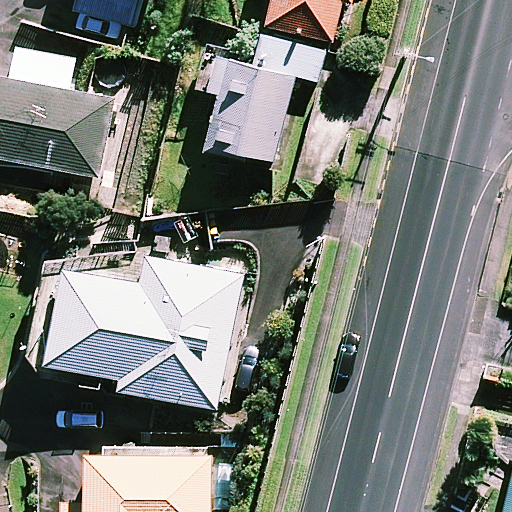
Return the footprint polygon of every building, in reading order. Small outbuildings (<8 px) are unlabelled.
[(79,0),(75,18),(136,32),(143,2),(158,5),(158,0),(79,0)] [(357,0),(280,0),(273,34),(337,49),(346,10),(355,12),(357,0)] [(329,59),(265,43),(258,72),(215,61),(206,99),(225,104),(212,157),(277,173),(299,82),(322,88),(329,59)] [(75,66),(20,58),(15,89),(0,87),(0,168),(103,183),(115,105),(70,99),(75,66)] [(246,283),(150,264),(144,294),(74,280),(56,378),(96,385),(126,391),(124,400),(220,418),(246,283)] [(511,511),(511,451),(497,511),(511,511)] [(213,511),(213,463),(91,464),(92,508),(64,508),(63,511),(213,511)]
